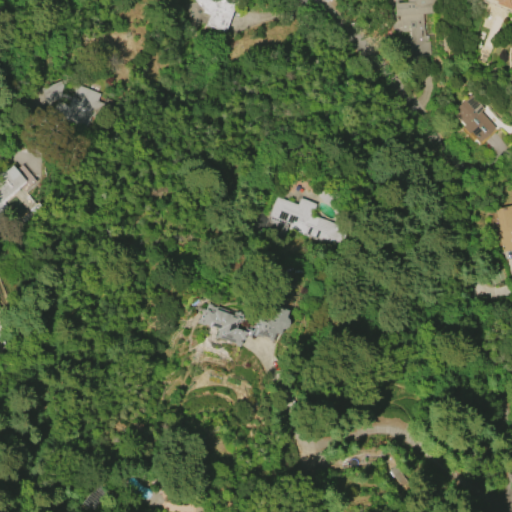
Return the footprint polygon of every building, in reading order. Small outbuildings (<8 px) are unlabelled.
[(228,0),(235,2),(225,33),(205,26),(208,15),(202,13),(202,11),(192,0),(228,0)] [(436,13),(424,13),(427,55),(410,57),(407,24),(394,25),(392,0),(440,0),(441,3),(435,3),(436,13)] [(511,0),(511,6),(510,9),(495,3),(496,1),(493,0),(511,0)] [(45,103),(40,89),(61,80),(66,95),(45,103)] [(49,116),(55,100),(67,105),(75,84),(99,94),(96,101),(100,103),(94,118),(90,116),(85,130),(49,116)] [(479,142),(469,132),(468,133),(462,127),(464,125),(452,111),(470,95),(482,108),(479,111),(495,128),(479,142)] [(25,182),(0,203),(0,170),(3,168),(5,170),(10,165),(25,182)] [(276,196),(296,204),(299,198),(316,204),(312,215),(344,228),(336,248),(287,229),(283,239),(262,231),(276,196)] [(495,210),(511,206),(511,249),(502,252),(496,226),(498,226),(495,210)] [(284,317),(287,320),(288,323),(287,326),(284,328),(280,328),(278,335),(273,333),(270,342),(250,335),(249,338),(243,336),(242,341),(241,340),(238,348),(212,338),(214,330),(198,324),(205,303),(232,313),(233,312),(237,312),(241,315),(241,320),(237,323),(236,322),(234,328),(244,332),(245,329),(251,331),(254,323),(255,323),(258,317),(270,321),(275,307),(287,311),(284,317)]
